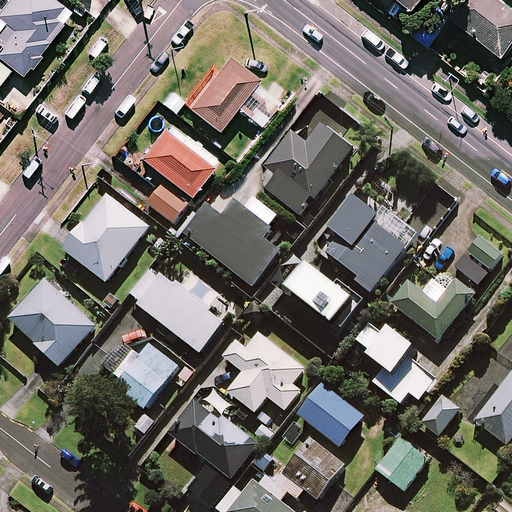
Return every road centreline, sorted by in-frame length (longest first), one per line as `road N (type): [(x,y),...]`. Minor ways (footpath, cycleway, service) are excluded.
road 1 (residential): [(183,0),(0,236)]
road 2 (secondary): [(283,0),(511,178)]
road 3 (residential): [(0,430),(104,511)]
